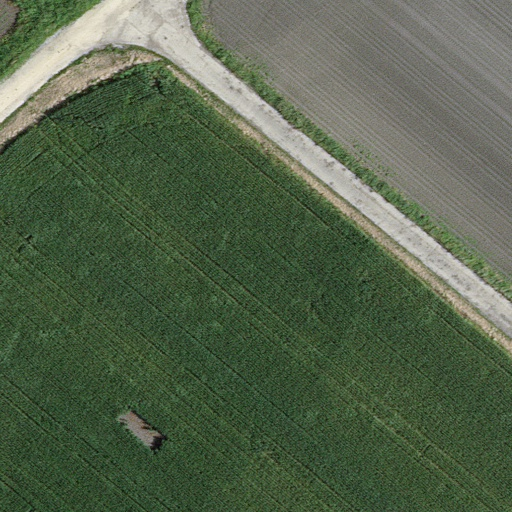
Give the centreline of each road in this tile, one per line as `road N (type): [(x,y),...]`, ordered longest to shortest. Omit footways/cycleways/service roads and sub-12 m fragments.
road 1 (track): [(160,0),(511,296)]
road 2 (track): [(0,107),(122,0)]
